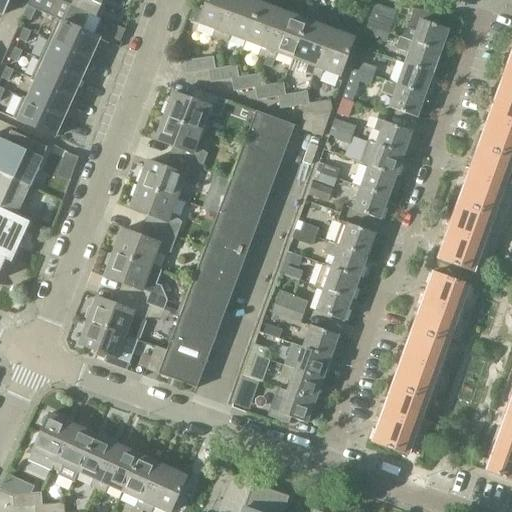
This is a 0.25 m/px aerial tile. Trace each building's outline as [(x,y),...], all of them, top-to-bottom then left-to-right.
[(0,0),(0,13),(4,15),(10,0),(0,0)] [(29,0),(27,6),(52,17),(60,0),(29,0)] [(72,5),(64,22),(68,23),(71,25),(73,26),(76,27),(80,29),(82,30),(90,13),(96,16),(103,0),(73,0),(71,5),(72,5)] [(211,36),(220,40),(233,0),(206,0),(198,23),(214,29),(211,36)] [(230,35),(246,41),(259,3),(252,0),(233,0),(220,40),(227,42),(230,35)] [(258,54),(266,57),(283,11),(259,3),(246,41),(261,47),(258,54)] [(377,4),(369,27),(389,34),(397,12),(377,4)] [(30,21),(35,10),(28,7),(23,18),(30,21)] [(448,30),(436,26),(440,13),(413,9),(407,28),(399,37),(440,52),(448,30)] [(306,20),(283,11),(266,57),(263,66),(271,69),(274,60),(277,52),(293,58),(306,20)] [(90,59),(99,39),(57,20),(48,40),(90,59)] [(305,71),(313,75),(330,29),(306,20),(293,58),(308,64),(305,71)] [(114,26),(109,37),(120,41),(125,31),(114,26)] [(385,43),(389,34),(369,27),(365,36),(385,43)] [(19,40),(26,43),(31,32),(23,29),(19,40)] [(354,38),(330,29),(313,75),(321,77),(324,70),(340,76),(354,38)] [(408,55),(405,64),(432,73),(440,52),(399,37),(398,38),(394,50),(408,55)] [(90,59),(48,40),(40,59),(82,78),(90,59)] [(17,62),(22,51),(15,48),(10,59),(17,62)] [(507,66),(499,90),(511,94),(511,52),(510,58),(507,57),(504,65),(507,66)] [(213,57),(185,62),(187,74),(208,71),(216,69),(213,57)] [(40,59),(31,79),(73,98),(82,78),(40,59)] [(361,63),(358,72),(374,77),(377,68),(361,63)] [(405,64),(397,85),(424,95),(432,73),(405,64)] [(210,83),(232,80),(239,78),(237,66),(216,69),(208,71),(210,83)] [(1,78),(8,81),(13,70),(6,67),(1,78)] [(374,77),(358,72),(352,70),(342,99),(352,103),(359,83),(370,86),(374,77)] [(234,92),(255,89),(262,87),(260,74),(239,78),(232,80),(234,92)] [(30,80),(34,82),(27,98),(23,97),(22,98),(64,117),(73,98),(31,79),(30,80)] [(284,83),(262,87),(255,89),(257,101),(278,97),(286,95),(284,83)] [(416,118),(424,95),(397,85),(396,88),(382,84),(379,93),(392,98),(389,108),(416,118)] [(487,123),(478,146),(511,158),(511,94),(499,90),(490,114),(486,113),(483,122),(487,123)] [(173,93),(164,117),(202,131),(208,115),(221,116),(227,101),(203,92),(199,102),(173,93)] [(281,109),(302,106),(309,104),(307,92),(286,95),(278,97),(281,109)] [(22,98),(13,118),(55,137),(64,117),(22,98)] [(299,129),(322,137),(330,114),(332,109),(330,100),(309,104),(302,106),(304,118),(299,129)] [(294,127),(256,112),(249,131),(287,146),(294,127)] [(182,150),(178,161),(201,169),(207,153),(197,146),(202,131),(164,117),(155,140),(182,150)] [(380,133),(376,144),(403,154),(411,132),(376,119),(372,130),(380,133)] [(334,121),(331,128),(348,134),(351,127),(334,121)] [(348,134),(331,128),(328,135),(346,142),(348,134)] [(241,149),(280,164),(287,146),(249,132),(241,149)] [(0,173),(29,187),(42,158),(47,147),(22,136),(17,147),(0,139),(0,173)] [(371,156),(368,166),(395,175),(403,154),(376,144),(367,141),(362,153),(371,156)] [(467,179),(458,203),(493,216),(511,163),(511,158),(478,146),(470,171),(466,169),(463,178),(467,179)] [(242,150),(235,168),(274,183),(280,164),(242,150)] [(196,184),(201,169),(178,161),(174,171),(148,161),(139,185),(177,199),(183,183),(196,184)] [(319,163),(316,172),(337,179),(340,170),(319,163)] [(368,166),(360,187),(387,197),(395,175),(368,166)] [(235,168),(228,187),(267,201),(274,183),(235,168)] [(334,188),(337,179),(316,172),(313,181),(334,188)] [(0,207),(16,215),(29,187),(0,173),(0,207)] [(156,219),(153,229),(176,238),(182,222),(172,214),(177,199),(139,185),(130,209),(156,219)] [(260,220),(267,201),(228,187),(221,206),(260,220)] [(379,220),(387,197),(360,187),(352,210),(379,220)] [(443,234),(447,236),(438,260),(473,273),(493,216),(458,203),(450,227),(446,226),(443,234)] [(221,206),(214,224),(253,239),(260,220),(221,206)] [(374,234),(340,221),(333,243),(366,255),(374,234)] [(303,223),(300,232),(316,237),(319,229),(303,223)] [(207,243),(246,257),(253,239),(214,224),(207,243)] [(113,253),(152,267),(157,252),(171,253),(176,238),(153,229),(149,239),(122,229),(113,253)] [(295,231),(291,240),(312,247),(316,237),(300,232),(295,231)] [(207,243),(200,262),(239,276),(246,257),(207,243)] [(366,255),(333,243),(332,245),(327,243),(322,255),(335,259),(332,268),(359,277),(366,255)] [(131,287),(127,297),(163,311),(167,300),(162,286),(157,284),(162,271),(152,267),(113,253),(104,277),(131,287)] [(193,281),(232,295),(239,276),(200,262),(193,281)] [(313,285),(324,289),(351,298),(359,277),(332,268),(321,264),(313,285)] [(289,266),(285,275),(300,281),(304,272),(289,266)] [(421,305),(413,329),(448,342),(469,285),(433,272),(424,297),(421,296),(418,304),(421,305)] [(193,281),(186,299),(225,313),(232,295),(193,281)] [(316,311),(343,321),(351,298),(324,289),(316,311)] [(279,291),(275,304),(304,315),(308,302),(279,291)] [(88,321),(126,335),(139,340),(147,318),(160,319),(163,311),(127,297),(123,307),(97,297),(88,321)] [(225,313),(186,299),(179,317),(218,332),(225,313)] [(301,324),(303,315),(304,315),(275,304),(271,313),(301,324)] [(211,351),(218,332),(179,317),(172,336),(211,351)] [(115,366),(126,335),(88,321),(79,345),(107,355),(105,362),(115,366)] [(267,325),(263,334),(280,339),(283,331),(267,325)] [(311,326),(303,348),(330,358),(338,335),(311,326)] [(428,399),(448,342),(413,329),(404,353),(401,352),(398,361),(401,362),(393,386),(428,399)] [(156,346),(154,352),(204,370),(211,351),(172,336),(167,350),(156,346)] [(330,358),(303,348),(290,343),(286,356),(298,360),(295,369),(323,379),(330,358)] [(254,345),(251,354),(262,358),(265,350),(254,345)] [(204,370),(154,352),(147,370),(197,389),(204,370)] [(251,354),(243,376),(263,383),(271,361),(262,358),(251,354)] [(290,383),(287,391),(315,401),(323,379),(295,369),(295,370),(282,366),(278,379),(290,383)] [(261,392),(264,383),(263,383),(243,376),(240,385),(261,392)] [(408,456),(428,399),(393,386),(384,410),(381,409),(378,417),(381,418),(372,443),(408,456)] [(315,401),(287,391),(276,387),(265,418),(287,425),(290,417),(307,423),(315,401)] [(51,471),(52,469),(72,425),(49,414),(28,460),(51,471)] [(511,480),(511,416),(507,414),(486,471),(511,480)] [(63,465),(78,472),(95,435),(72,425),(52,469),(59,472),(63,465)] [(90,486),(97,489),(117,445),(95,435),(78,472),(93,478),(90,486)] [(124,493),(141,455),(117,445),(97,489),(105,493),(108,485),(124,493)] [(136,507),(143,510),(163,466),(141,455),(124,493),(139,499),(136,507)] [(167,511),(170,511),(186,476),(163,466),(143,510),(147,511),(151,511),(154,506),(167,511)] [(283,511),(289,497),(252,483),(242,511),(283,511)] [(36,506),(43,505),(42,492),(12,495),(14,508),(36,506)] [(36,511),(64,511),(64,503),(43,505),(36,506),(36,511)]
